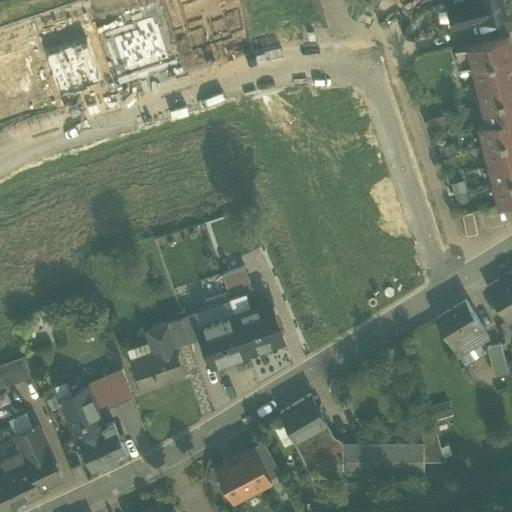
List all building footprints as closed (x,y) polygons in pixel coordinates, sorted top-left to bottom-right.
[(453,0),(449,7),(453,24),(477,18),(494,14),(511,9),(511,5),(510,0),(453,0)] [(511,9),(494,14),(498,31),(511,27),(511,9)] [(154,23),(152,16),(135,21),(137,29),(113,37),(124,71),(168,57),(157,22),(154,23)] [(90,44),(96,61),(107,57),(96,23),(84,27),(90,44)] [(460,67),(471,64),(471,63),(511,52),(511,46),(509,34),(455,48),(460,67)] [(96,61),(90,44),(48,58),(59,92),(101,78),(96,61)] [(471,64),(476,83),(511,74),(511,52),(471,63),(471,64)] [(511,74),(476,83),(481,102),(511,94),(511,74)] [(280,108),(299,164),(344,149),(338,130),(340,130),(333,110),(331,111),(325,93),(280,108)] [(511,94),(481,102),(486,122),(511,115),(511,94)] [(478,124),(483,144),(511,136),(511,115),(486,122),(478,124)] [(511,136),(483,144),(488,163),(511,157),(511,136)] [(350,166),(344,149),(299,164),(318,220),(363,204),(356,186),(359,185),(352,166),(350,166)] [(511,157),(488,163),(493,183),(511,177),(511,157)] [(511,199),(511,177),(493,183),(498,203),(511,199)] [(462,213),(466,233),(477,231),(472,211),(462,213)] [(260,217),(264,239),(286,234),(281,212),(260,217)] [(330,261),(306,276),(331,317),(398,276),(373,235),(348,250),(346,248),(328,259),(330,261)] [(274,266),(283,287),(298,281),(289,259),(274,266)] [(222,272),(229,296),(244,291),(253,288),(246,268),(245,264),(222,272)] [(511,318),(511,270),(487,285),(508,321),(511,318)] [(249,307),(244,291),(229,296),(235,312),(249,307)] [(235,312),(229,296),(193,308),(194,311),(198,324),(235,312)] [(435,318),(458,354),(489,335),(466,299),(435,318)] [(249,307),(235,312),(248,350),(283,338),(270,300),(249,307)] [(194,311),(181,316),(189,339),(201,335),(202,335),(198,324),(194,311)] [(216,361),(248,350),(235,312),(198,324),(202,335),(201,335),(210,363),(216,361)] [(175,344),(189,339),(181,316),(167,321),(175,344)] [(131,357),(141,386),(184,371),(175,344),(167,321),(147,327),(151,338),(154,349),(131,357)] [(154,349),(151,338),(127,346),(131,357),(154,349)] [(487,346),(494,375),(508,371),(506,364),(501,342),(487,346)] [(0,376),(5,390),(35,378),(26,355),(0,363),(0,376)] [(97,378),(100,384),(110,404),(132,395),(122,367),(97,378)] [(105,424),(98,409),(89,389),(87,383),(59,395),(59,397),(58,397),(59,399),(60,399),(77,437),(105,424)] [(100,384),(89,389),(98,409),(110,404),(100,384)] [(280,411),(296,441),(325,423),(310,393),(280,411)] [(8,418),(15,432),(32,424),(26,410),(8,418)] [(105,424),(77,437),(92,469),(128,453),(113,420),(105,424)] [(18,444),(21,450),(23,449),(40,487),(51,482),(48,475),(57,470),(36,423),(32,424),(15,432),(20,443),(18,444)] [(332,437),(325,423),(296,441),(313,474),(342,474),(342,443),(335,443),(332,437)] [(424,461),(445,460),(435,429),(422,430),(422,441),(424,441),(424,461)] [(253,445),(269,477),(280,471),(263,440),(253,445)] [(342,474),(424,474),(424,461),(424,441),(422,441),(342,442),(342,443),(342,474)] [(220,475),(234,502),(272,481),(269,477),(253,445),(224,460),(224,461),(220,475)] [(42,492),(40,487),(23,449),(21,450),(0,460),(0,462),(6,476),(0,478),(0,507),(1,511),(42,492)] [(61,477),(57,470),(48,475),(51,482),(61,477)] [(164,511),(160,502),(147,508),(148,511),(173,511),(172,510),(166,511),(164,511)]
